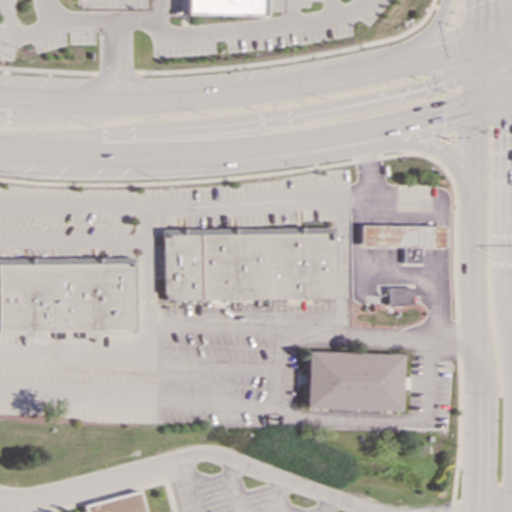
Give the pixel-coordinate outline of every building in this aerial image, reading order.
[(265,16),(265,0),(185,0),(185,14),(265,16)] [(359,225),(358,246),(433,246),(443,246),(443,226),(434,226),(359,225)] [(160,230),(161,294),(165,294),(165,300),(334,298),(333,227),(160,230)] [(0,331),(132,330),(131,258),(0,259),(0,331)] [(386,288),(386,305),(410,305),(410,288),(386,288)] [(304,352),(302,408),(397,411),(399,355),(304,352)] [(143,511),(138,491),(83,506),(85,511),(143,511)]
